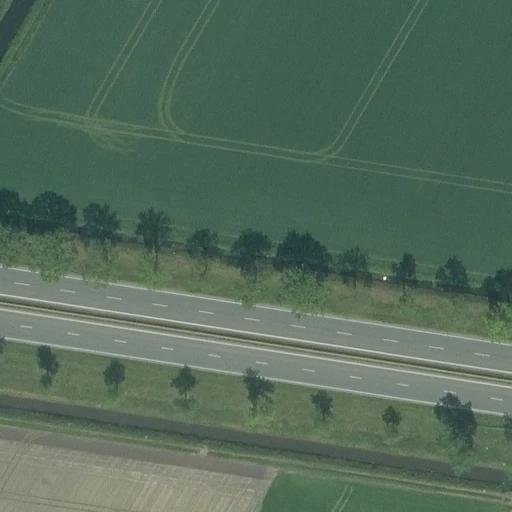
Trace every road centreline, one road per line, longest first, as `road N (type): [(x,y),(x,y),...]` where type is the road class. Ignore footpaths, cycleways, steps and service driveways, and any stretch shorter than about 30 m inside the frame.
road 1 (trunk): [(511,358),(0,279)]
road 2 (trunk): [(0,321),(511,399)]
